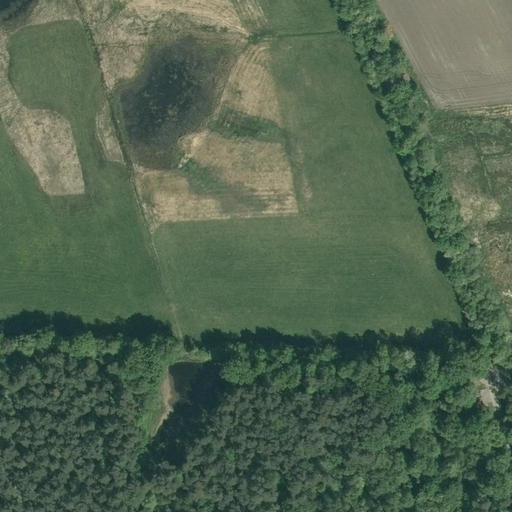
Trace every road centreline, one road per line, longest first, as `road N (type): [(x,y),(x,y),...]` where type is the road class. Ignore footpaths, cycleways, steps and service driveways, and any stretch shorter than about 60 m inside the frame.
road 1 (track): [(0,336),(491,358)]
road 2 (track): [(351,0),(496,371)]
